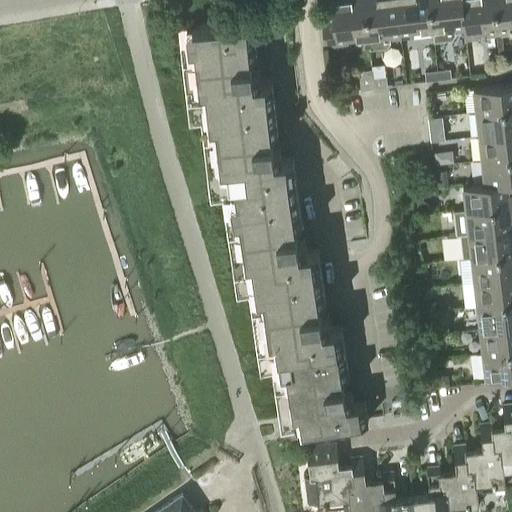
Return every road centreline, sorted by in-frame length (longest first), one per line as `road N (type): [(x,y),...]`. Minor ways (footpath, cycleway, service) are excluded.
road 1 (residential): [(374,373),(358,269),(378,246),(379,186),(318,104),(304,0)]
road 2 (unknown): [(364,262),(325,228),(312,201),(267,32)]
road 3 (residential): [(353,428),(446,417),(477,392),(511,388)]
